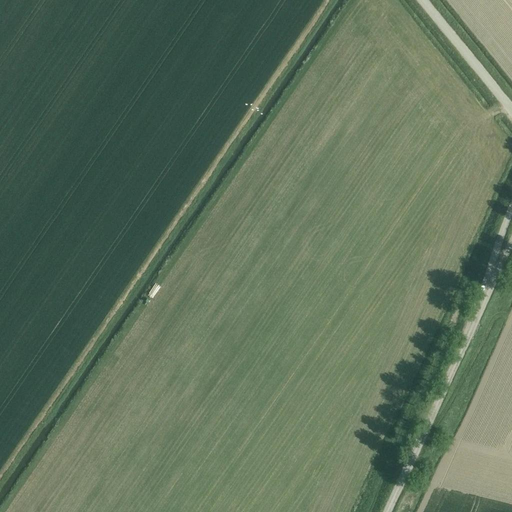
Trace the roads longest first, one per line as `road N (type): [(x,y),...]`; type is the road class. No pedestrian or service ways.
road 1 (unclassified): [(386,511),(487,292)]
road 2 (unclassified): [(511,110),(422,0)]
